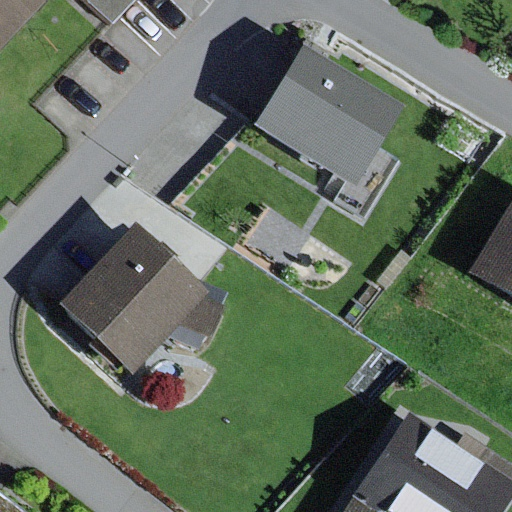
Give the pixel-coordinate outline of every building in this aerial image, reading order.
[(0,0),(0,55),(48,0),(0,0)] [(74,0),(112,33),(141,0),(74,0)] [(392,127),(286,67),(242,143),(348,203),(392,127)] [(511,215),(506,212),(462,290),(511,318),(511,215)] [(123,238),(47,311),(116,382),(192,309),(123,238)] [(501,511),(511,494),(393,423),(339,511),(501,511)]
